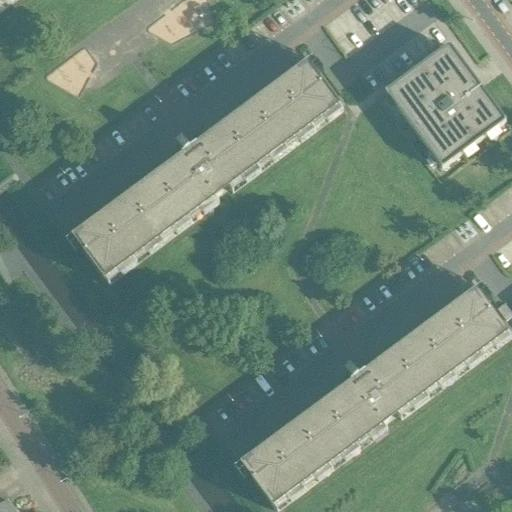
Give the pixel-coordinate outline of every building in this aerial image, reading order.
[(0,0),(0,8),(10,0),(0,0)] [(450,48),(386,95),(442,171),(506,124),(450,48)] [(190,133),(188,135),(175,147),(185,157),(73,240),(106,284),(340,109),(308,65),(199,146),(188,135),(190,134),(190,133)] [(252,481),(274,510),(313,481),(508,336),(476,292),(368,373),(358,363),(360,361),(359,360),(345,374),(353,383),(241,467),(252,481)] [(497,311),(506,323),(511,318),(511,314),(505,305),(497,311)] [(14,511),(8,502),(3,505),(0,501),(0,511),(14,511)]
